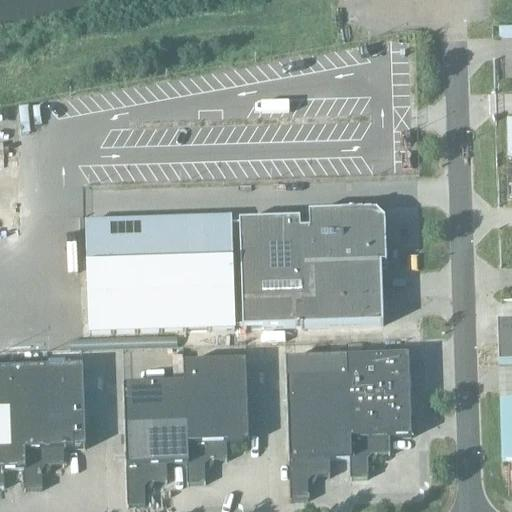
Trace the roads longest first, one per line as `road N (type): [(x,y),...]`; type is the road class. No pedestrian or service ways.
road 1 (unclassified): [(469,511),(457,43)]
road 2 (unknown): [(461,186),(234,198)]
